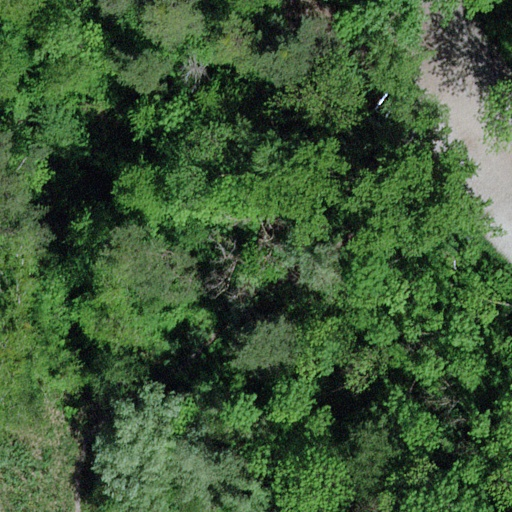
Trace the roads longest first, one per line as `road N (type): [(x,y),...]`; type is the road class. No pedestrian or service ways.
road 1 (track): [(294,0),(444,110),(479,81)]
road 2 (track): [(511,124),(479,81),(449,0)]
